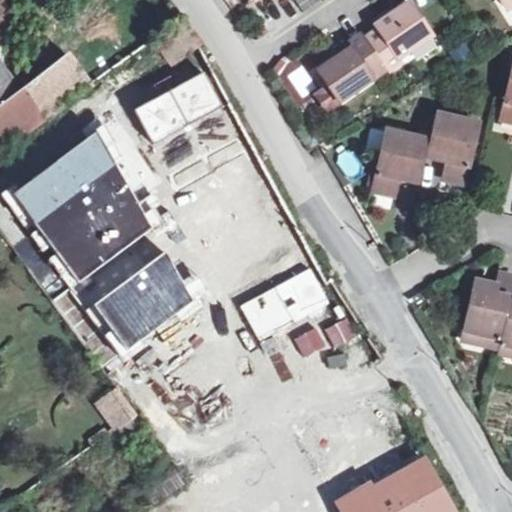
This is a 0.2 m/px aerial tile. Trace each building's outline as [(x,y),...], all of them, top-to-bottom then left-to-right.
[(22,33),(3,0),(0,0),(0,148),(45,119),(92,85),(67,55),(28,83),(21,74),(19,75),(0,48),(0,31),(7,27),(13,37),(22,33)] [(511,0),(501,0),(507,10),(511,6),(511,0)] [(365,38),(386,70),(388,72),(402,62),(399,58),(432,36),(409,2),(376,25),(379,29),(365,38)] [(170,32),(159,39),(175,62),(201,44),(175,8),(160,17),(170,32)] [(254,31),(260,39),(269,33),(263,24),(254,31)] [(351,49),(340,56),(318,71),(329,87),(339,102),(386,70),(365,38),(362,34),(348,44),(351,49)] [(337,52),(340,56),(351,49),(348,44),(337,52)] [(511,63),(500,115),(511,118),(511,63)] [(221,105),(203,73),(137,109),(155,141),(221,105)] [(339,102),(329,87),(318,95),(328,110),(339,102)] [(436,111),(430,138),(426,156),(445,160),(442,175),(465,180),(478,121),(436,111)] [(419,182),(426,156),(430,138),(385,128),(372,186),(394,191),(397,177),(419,182)] [(148,229),(94,133),(13,195),(77,281),(148,229)] [(423,182),(439,184),(441,165),(425,164),(423,182)] [(255,230),(275,267),(306,251),(287,214),(255,230)] [(194,303),(164,257),(94,304),(125,349),(194,303)] [(329,302),(310,269),(241,308),(260,341),(329,302)] [(475,339),(499,346),(511,285),(511,275),(497,273),(495,284),(472,279),(462,328),(477,333),(475,339)] [(511,285),(499,346),(497,351),(511,354),(511,285)] [(420,291),(408,297),(415,308),(427,301),(420,291)] [(460,335),(475,339),(477,333),(462,328),(460,335)] [(118,386),(99,399),(119,428),(139,415),(118,386)] [(453,511),(423,458),(375,483),(370,475),(325,501),(331,511),(453,511)]
